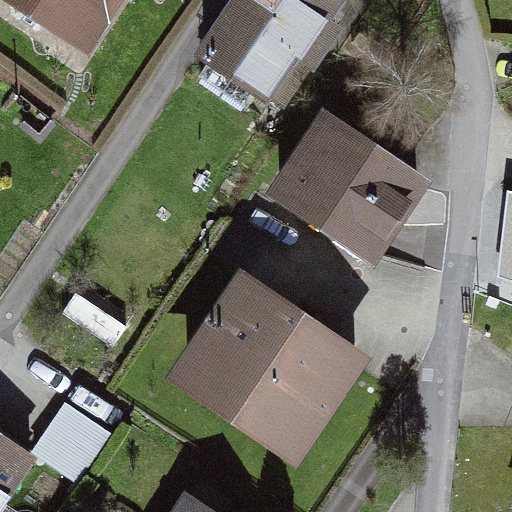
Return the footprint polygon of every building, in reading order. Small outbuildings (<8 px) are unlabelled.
[(0,0),(0,5),(94,66),(135,0),(0,0)] [(337,0),(256,0),(220,47),(288,100),(355,14),(337,0)] [(260,201),(377,276),(430,194),(313,120),(260,201)] [(0,160),(10,145),(0,138),(0,160)] [(163,399),(287,482),(364,368),(240,285),(163,399)] [(80,468),(110,419),(66,391),(35,440),(80,468)] [(0,511),(9,511),(43,462),(0,434),(0,511)]
